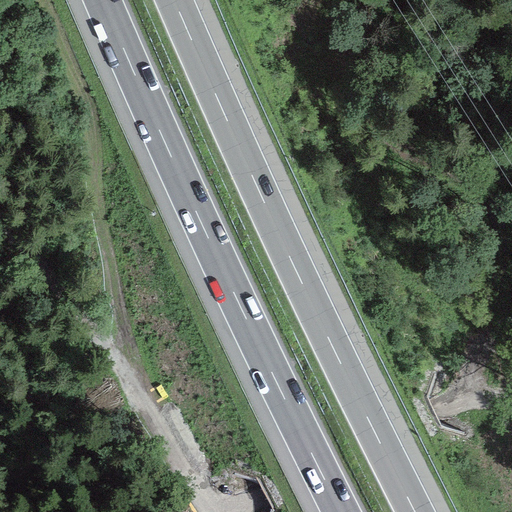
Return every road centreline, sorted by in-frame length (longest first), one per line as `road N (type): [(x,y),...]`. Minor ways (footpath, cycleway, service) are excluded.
road 1 (motorway): [(414,511),(174,0)]
road 2 (motorway): [(102,0),(341,511)]
road 3 (track): [(0,238),(117,363),(211,511)]
road 4 (track): [(511,399),(467,399),(434,410),(232,511)]
